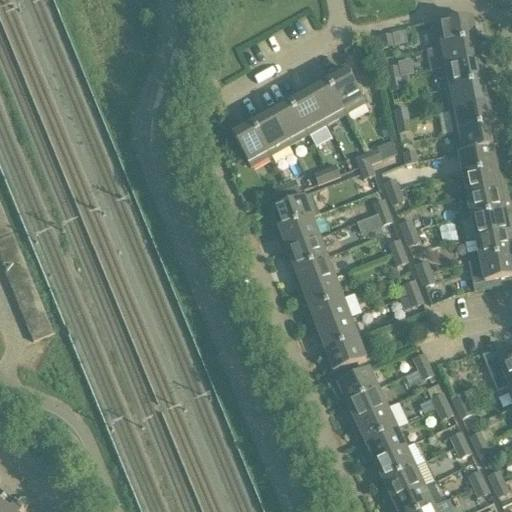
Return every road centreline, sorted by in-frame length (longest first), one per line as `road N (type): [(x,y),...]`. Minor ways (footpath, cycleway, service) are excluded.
road 1 (residential): [(233,210),(359,511)]
road 2 (tertiary): [(294,511),(179,233)]
road 3 (residential): [(233,210),(202,118),(329,38),(338,16),(334,0)]
road 4 (tertiary): [(179,233),(150,145),(173,50),(170,0)]
road 5 (residential): [(109,511),(72,433),(0,395)]
